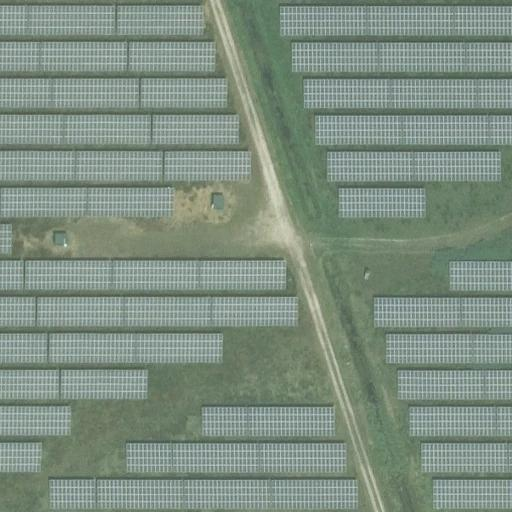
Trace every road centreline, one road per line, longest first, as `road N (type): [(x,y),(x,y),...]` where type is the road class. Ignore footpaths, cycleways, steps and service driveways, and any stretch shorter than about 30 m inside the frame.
road 1 (track): [(378,511),(212,0)]
road 2 (track): [(103,241),(466,242),(511,218)]
